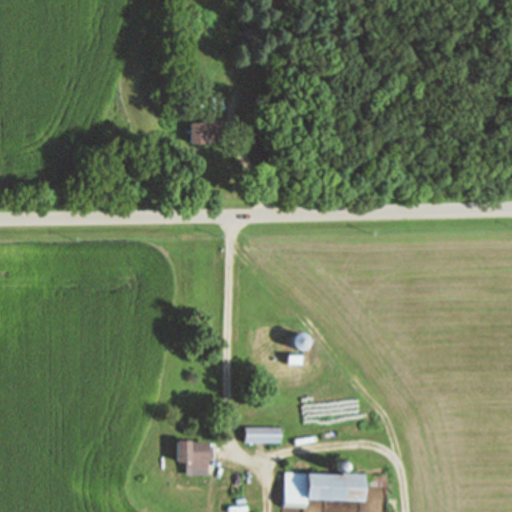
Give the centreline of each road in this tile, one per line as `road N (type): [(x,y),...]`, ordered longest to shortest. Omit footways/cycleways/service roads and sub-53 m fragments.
road 1 (residential): [(511,209),(0,219)]
road 2 (track): [(405,511),(407,485),(396,463),(329,450),(275,456),(261,472),(261,511)]
